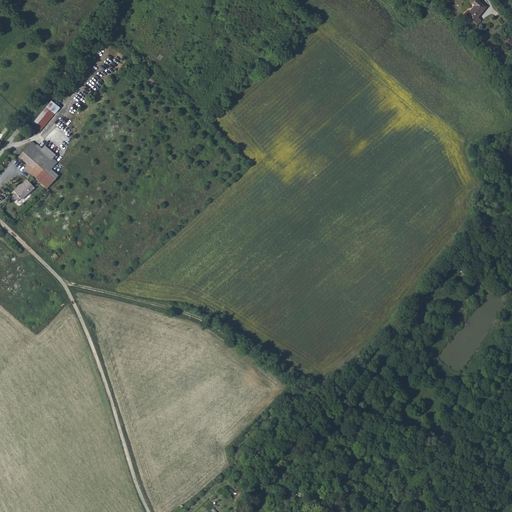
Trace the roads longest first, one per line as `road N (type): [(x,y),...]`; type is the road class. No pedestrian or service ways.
road 1 (track): [(0,220),(72,300),(148,511)]
road 2 (track): [(61,282),(195,318),(313,393)]
road 3 (track): [(122,0),(0,151)]
